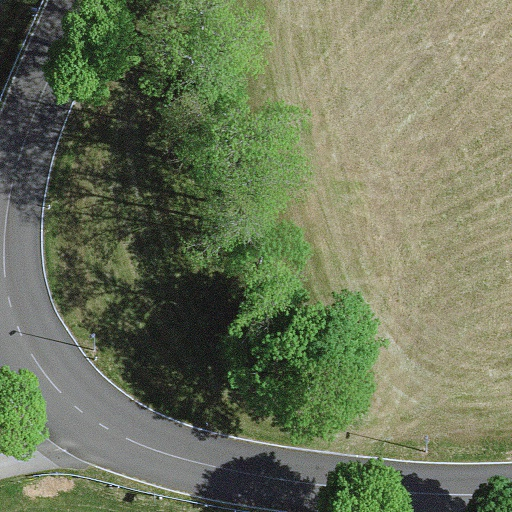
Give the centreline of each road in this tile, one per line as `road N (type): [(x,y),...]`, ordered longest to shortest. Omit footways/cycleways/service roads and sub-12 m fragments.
road 1 (secondary): [(511,493),(424,494),(223,471),(116,435)]
road 2 (secondary): [(16,325),(4,277),(5,214),(20,156),(85,0)]
road 3 (secondary): [(116,435),(67,400),(33,362),(16,325)]
road 4 (unclassified): [(116,435),(0,467)]
